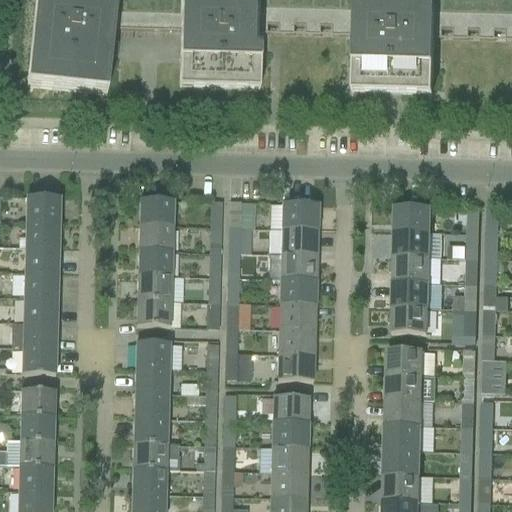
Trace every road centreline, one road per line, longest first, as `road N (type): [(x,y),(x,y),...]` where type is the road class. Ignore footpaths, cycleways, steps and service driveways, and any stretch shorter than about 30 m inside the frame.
road 1 (residential): [(89,157),(87,318),(105,367),(102,511)]
road 2 (residential): [(343,164),(342,323),(354,379),(351,511)]
road 3 (residential): [(89,157),(343,164)]
road 4 (residential): [(343,164),(511,170)]
